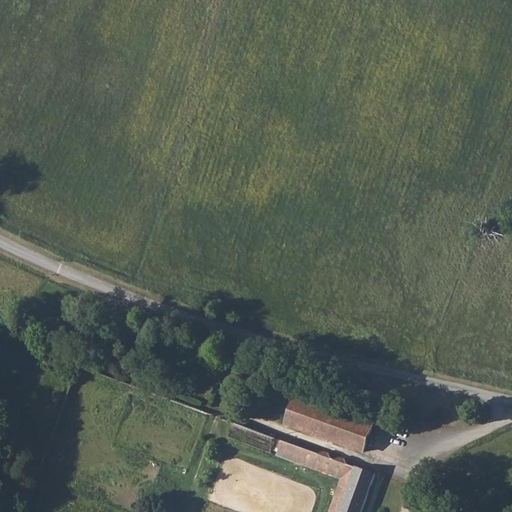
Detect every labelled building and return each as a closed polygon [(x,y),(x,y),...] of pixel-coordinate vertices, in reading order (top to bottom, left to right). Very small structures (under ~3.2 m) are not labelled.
[(297,397),(287,424),(362,451),(372,424),(297,397)] [(281,441),(232,423),(228,437),(272,453),(273,451),(278,452),(283,442),(281,441)] [(351,449),(328,440),(323,453),(346,462),(351,449)] [(283,442),(278,452),(279,455),(342,477),(346,464),(332,459),(333,457),(326,454),(325,457),(302,448),(302,446),(295,444),(295,446),(283,442)] [(36,481),(27,505),(35,508),(40,492),(44,484),(54,455),(47,451),(36,481)] [(361,511),(376,475),(346,464),(342,477),(328,511),(361,511)]
